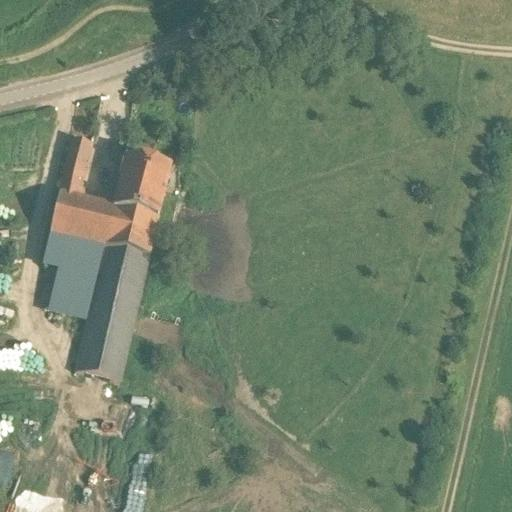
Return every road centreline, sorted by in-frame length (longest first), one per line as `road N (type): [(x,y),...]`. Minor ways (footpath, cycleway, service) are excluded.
road 1 (track): [(446,511),(511,217)]
road 2 (tertiary): [(0,100),(187,42),(241,0)]
road 3 (track): [(511,52),(430,42),(290,0)]
road 4 (track): [(186,0),(149,15),(100,9),(53,49),(0,63)]
